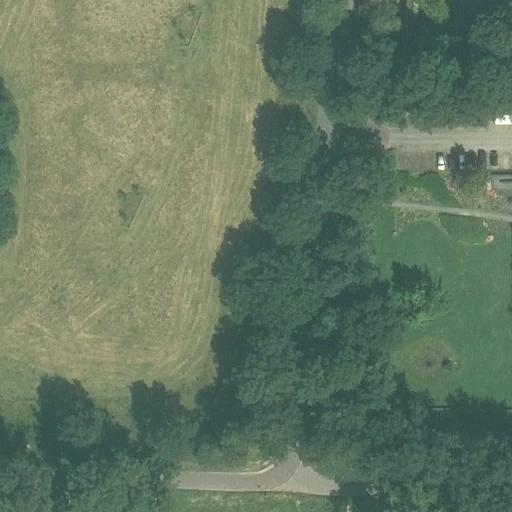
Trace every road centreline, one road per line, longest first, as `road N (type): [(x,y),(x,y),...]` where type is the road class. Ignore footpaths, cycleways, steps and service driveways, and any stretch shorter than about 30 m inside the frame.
road 1 (residential): [(288,485),(341,0)]
road 2 (residential): [(0,481),(109,475),(288,485)]
road 3 (residential): [(511,498),(288,485)]
